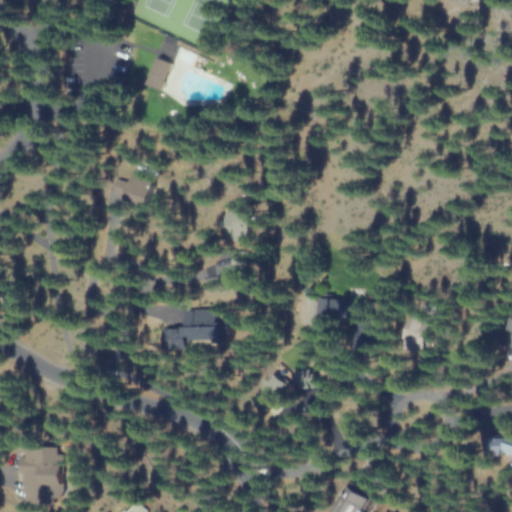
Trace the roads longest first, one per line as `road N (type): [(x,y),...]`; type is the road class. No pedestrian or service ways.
road 1 (residential): [(0,347),(60,378),(209,431),(234,463),(250,511)]
road 2 (residential): [(244,494),(370,443),(511,408)]
road 3 (residential): [(0,19),(21,40),(37,92),(33,125),(0,170)]
road 4 (residential): [(60,378),(107,239)]
